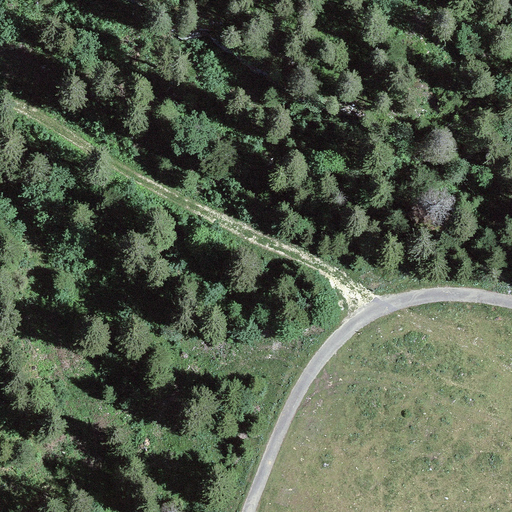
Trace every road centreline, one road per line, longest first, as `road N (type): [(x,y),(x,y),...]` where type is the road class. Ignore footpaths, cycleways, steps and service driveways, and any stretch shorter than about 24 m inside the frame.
road 1 (track): [(0,96),(389,306)]
road 2 (track): [(252,511),(303,390),(349,331),(372,313),(429,298),(511,303)]
